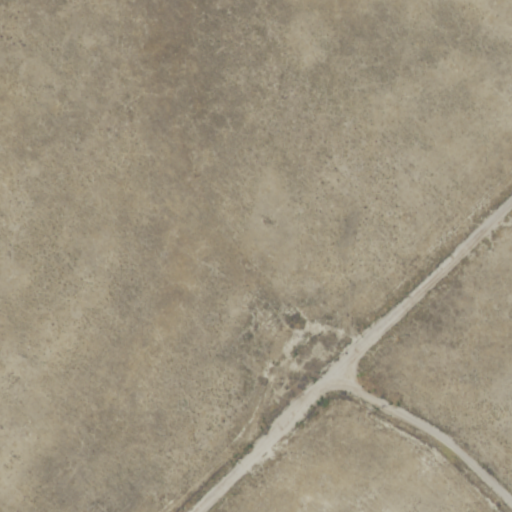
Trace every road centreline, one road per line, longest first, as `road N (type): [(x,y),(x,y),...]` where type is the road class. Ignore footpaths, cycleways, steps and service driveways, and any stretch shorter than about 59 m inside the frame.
road 1 (track): [(181,511),(294,400),(341,371),(511,502)]
road 2 (track): [(341,371),(511,197)]
